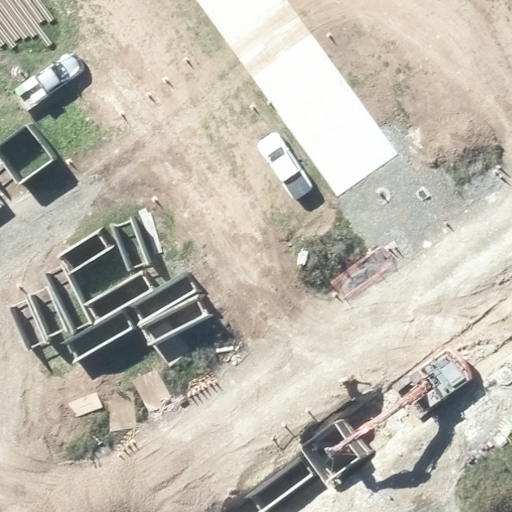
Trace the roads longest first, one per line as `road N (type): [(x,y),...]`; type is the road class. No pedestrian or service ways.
road 1 (residential): [(237,0),(466,315)]
road 2 (residential): [(466,315),(193,511)]
